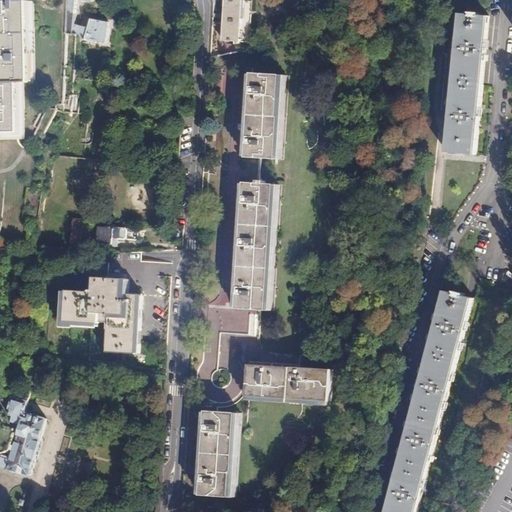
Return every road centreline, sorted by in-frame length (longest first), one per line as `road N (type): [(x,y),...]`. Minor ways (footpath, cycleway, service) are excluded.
road 1 (residential): [(505,0),(488,167),(444,246),(371,511)]
road 2 (residential): [(164,511),(188,249),(199,0)]
